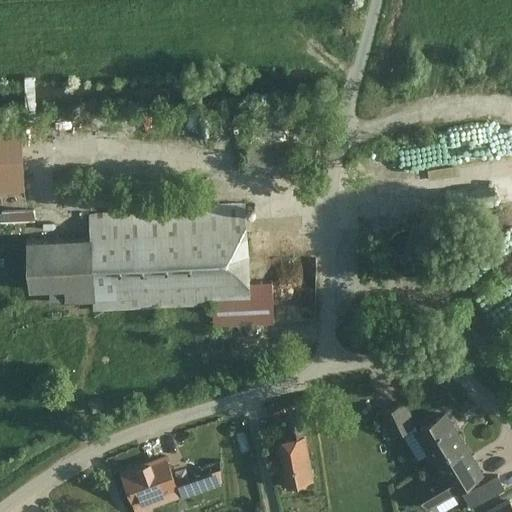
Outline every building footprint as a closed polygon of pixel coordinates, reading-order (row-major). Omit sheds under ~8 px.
[(296,173),(296,142),(299,142),(299,108),(148,109),(148,143),(248,143),(248,173),(296,173)] [(0,191),(26,190),(23,128),(0,129),(0,191)] [(511,174),(369,196),(372,218),(511,196),(511,174)] [(273,281),(250,282),(247,203),(209,204),(209,206),(90,211),(91,236),(29,239),(31,291),(51,290),(52,303),(94,301),(94,310),(214,304),(215,327),(275,324),(273,281)] [(25,211),(2,212),(2,224),(26,223),(25,211)] [(461,289),(511,250),(511,229),(450,275),(461,289)] [(297,403),(298,411),(308,408),(307,401),(297,403)] [(380,416),(392,440),(418,427),(407,404),(380,416)] [(418,458),(426,453),(440,476),(417,490),(429,511),(453,498),(486,478),(448,414),(415,434),(415,435),(407,440),(418,458)] [(275,444),(284,488),(316,482),(308,438),(307,438),(302,416),(286,419),(291,441),(275,444)] [(236,437),(241,457),(252,454),(247,435),(236,437)] [(207,467),(203,468),(185,462),(181,453),(168,458),(167,456),(121,473),(135,511),(153,511),(154,511),(153,508),(183,498),(184,499),(224,486),(223,470),(222,470),(222,464),(221,463),(207,467)] [(500,478),(465,496),(472,510),(507,492),(500,478)] [(494,511),(511,511),(511,503),(494,511)]
